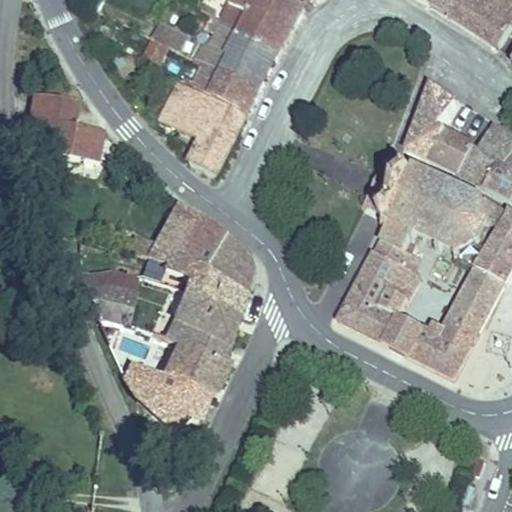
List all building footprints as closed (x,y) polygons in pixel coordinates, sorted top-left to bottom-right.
[(278,59),(304,11),(283,0),(231,0),(218,22),(278,59)] [(511,0),(435,0),(433,6),(499,53),(511,33),(511,0)] [(259,93),(278,59),(218,22),(203,13),(193,32),(216,43),(212,50),(206,48),(197,63),(259,93)] [(171,50),(154,42),(142,63),(160,72),(171,50)] [(246,117),(259,93),(197,63),(185,85),(246,117)] [(198,154),(195,163),(216,179),(244,122),(179,91),(163,124),(197,142),(193,151),(198,154)] [(444,138),(447,133),(443,131),(455,105),(433,91),(420,124),(444,138)] [(44,99),(41,121),(69,126),(75,103),(44,99)] [(41,121),(28,120),(26,152),(96,165),(104,132),(69,126),(41,121)] [(409,151),(431,163),(444,138),(420,124),(409,151)] [(507,166),(511,157),(511,141),(494,130),(480,150),(475,148),(458,178),(483,191),(500,163),(507,166)] [(458,178),(475,148),(447,133),(444,138),(431,163),(458,178)] [(511,169),(507,166),(500,163),(483,191),(507,204),(511,196),(511,169)] [(499,231),(508,215),(482,202),(478,205),(468,201),(466,194),(455,195),(442,187),(441,182),(436,179),(432,183),(404,170),(400,173),(386,168),(365,209),(381,216),(377,222),(382,226),(382,240),(408,254),(419,227),(425,226),(428,222),(449,230),(446,238),(450,241),(453,236),(465,240),(462,246),(471,252),(482,253),(478,246),(486,229),(499,231)] [(137,244),(132,253),(174,270),(184,254),(190,256),(208,226),(178,205),(155,251),(137,244)] [(511,270),(511,219),(503,239),(495,239),(493,238),(452,318),(441,314),(436,321),(388,298),(408,254),(382,240),(339,325),(451,382),(511,270)] [(192,278),(189,286),(236,317),(242,295),(208,266),(225,238),(208,226),(190,256),(184,254),(174,270),(192,278)] [(245,253),(225,238),(208,266),(242,295),(249,270),(245,253)] [(142,282),(73,275),(95,320),(120,328),(126,330),(142,282)] [(236,317),(189,286),(171,327),(153,322),(150,337),(178,346),(223,362),(236,317)] [(120,328),(95,320),(106,342),(117,342),(120,328)] [(130,371),(125,381),(129,390),(142,410),(171,435),(193,418),(203,424),(211,397),(218,392),(229,365),(223,362),(178,346),(162,386),(130,371)]
